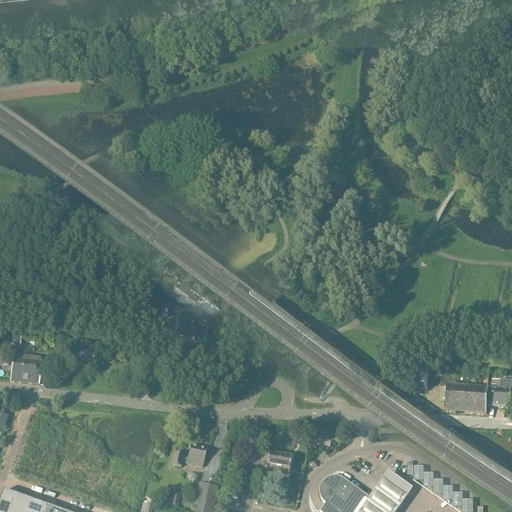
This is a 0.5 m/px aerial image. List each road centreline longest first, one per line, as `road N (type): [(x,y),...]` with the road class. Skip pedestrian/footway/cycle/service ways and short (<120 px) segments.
road 1 (unclassified): [(0,388),(235,414)]
road 2 (unclassified): [(280,415),(511,425)]
